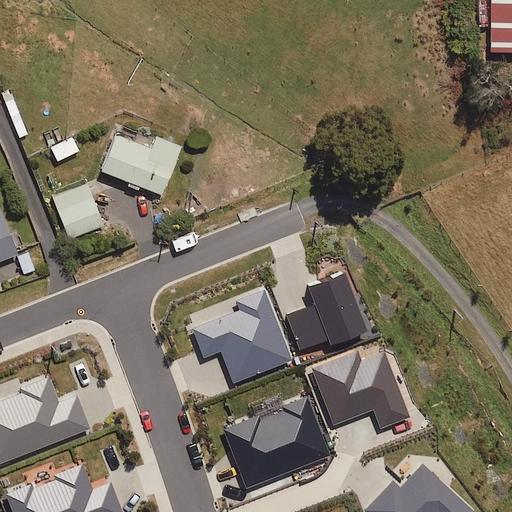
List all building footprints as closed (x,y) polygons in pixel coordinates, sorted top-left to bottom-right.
[(511,49),(511,0),(488,0),(489,50),(511,49)] [(26,133),(9,90),(1,93),(18,136),(26,133)] [(125,184),(136,188),(138,184),(159,192),(178,143),(154,133),(148,146),(113,132),(98,167),(127,179),(125,184)] [(56,159),(77,149),(71,136),(50,147),(56,159)] [(68,237),(101,224),(85,182),(52,195),(68,237)] [(0,257),(15,252),(0,214),(0,257)] [(23,274),(34,269),(26,250),(15,255),(23,274)] [(368,331),(346,272),(306,287),(313,304),(286,314),(300,351),(330,339),(332,345),(368,331)] [(265,288),(235,300),(239,310),(193,327),(204,356),(222,349),(234,381),(292,359),(265,288)] [(358,351),(312,368),(334,426),(373,411),(380,428),(409,417),(385,352),(361,360),(358,351)] [(0,465),(93,429),(79,392),(59,400),(50,377),(20,388),(22,392),(0,400),(0,465)] [(333,456),(309,394),(279,405),(281,411),(261,418),(258,415),(222,428),(245,490),(333,456)] [(32,483),(6,493),(12,511),(123,511),(111,481),(94,488),(84,462),(54,474),(56,479),(33,487),(32,483)] [(393,480),(365,510),(366,511),(473,511),(474,511),(423,464),(401,488),(393,480)]
